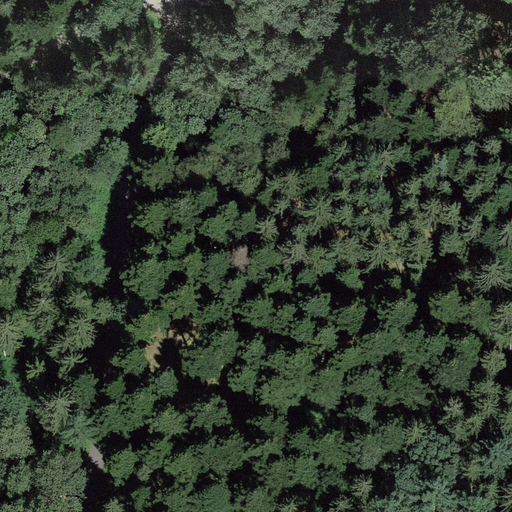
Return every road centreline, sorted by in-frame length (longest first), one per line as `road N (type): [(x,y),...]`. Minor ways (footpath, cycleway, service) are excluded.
road 1 (unclassified): [(204,0),(146,110),(128,199),(123,367),(99,511)]
road 2 (track): [(121,0),(0,68)]
